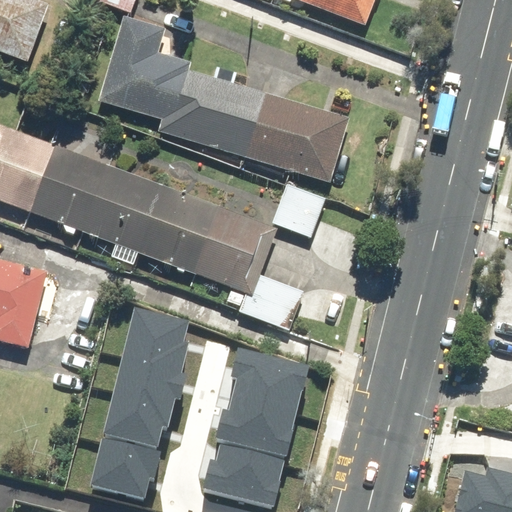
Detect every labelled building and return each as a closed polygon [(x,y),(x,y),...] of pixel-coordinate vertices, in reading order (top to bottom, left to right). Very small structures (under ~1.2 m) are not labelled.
[(0,0),(0,54),(30,66),(51,9),(27,0),(0,0)] [(142,0),(94,0),(94,2),(135,19),(142,0)] [(300,0),(367,23),(375,0),(300,0)] [(352,121),(191,74),(193,65),(159,55),(166,31),(125,19),(101,102),(135,112),(134,115),(162,123),(158,135),(333,185),(352,121)] [(0,201),(247,296),(240,314),(289,332),(303,294),(260,278),(277,233),(0,127),(0,201)] [(289,189),(276,224),(312,237),(325,202),(289,189)] [(0,342),(28,349),(46,276),(0,264),(0,342)] [(136,312),(107,430),(162,443),(191,325),(136,312)] [(308,364),(243,347),(236,373),(243,375),(237,394),(296,410),(308,364)] [(225,411),(218,438),(283,455),(296,410),(237,394),(232,413),(225,411)] [(104,441),(94,485),(142,496),(146,479),(154,481),(160,454),(104,441)] [(211,461),(203,488),(268,505),(281,460),(222,444),(217,462),(211,461)] [(466,475),(456,511),(503,511),(511,479),(487,473),(485,479),(466,475)] [(503,511),(511,511),(511,478),(511,479),(503,511)]
